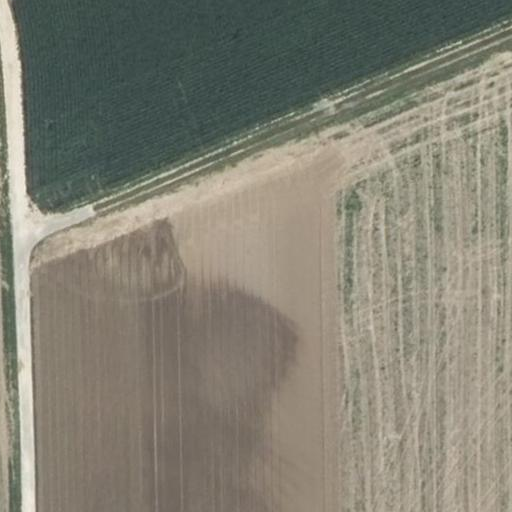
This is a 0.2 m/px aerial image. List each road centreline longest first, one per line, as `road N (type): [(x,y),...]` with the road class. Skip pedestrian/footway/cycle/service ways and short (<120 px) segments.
road 1 (track): [(511,32),(23,247)]
road 2 (track): [(28,511),(23,247),(2,0)]
